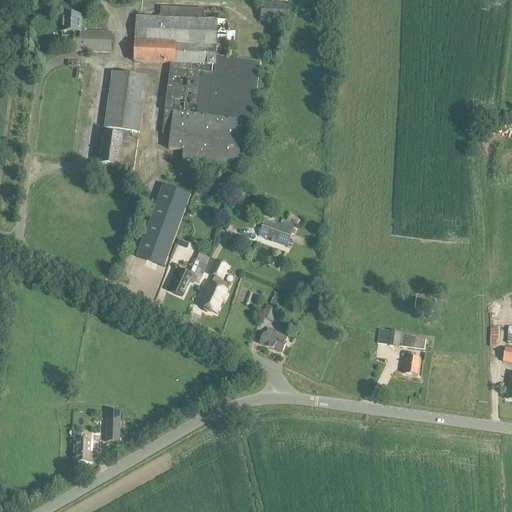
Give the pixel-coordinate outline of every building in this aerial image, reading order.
[(56,11),(66,12),(66,5),(57,4),(56,11)] [(262,4),(260,23),(288,24),(289,5),(262,4)] [(134,63),(171,65),(165,112),(165,119),(164,118),(162,135),(170,136),(168,150),(184,153),(183,161),(237,169),(243,123),(252,124),(261,64),(225,59),(227,23),(202,21),(203,11),(161,10),(161,20),(136,19),(134,63)] [(81,34),(81,33),(82,18),(63,17),(62,33),(74,34),(81,34)] [(81,34),(74,34),(74,53),(111,54),(112,35),(81,33),(81,34)] [(83,82),(84,72),(77,71),(75,80),(83,82)] [(107,130),(106,135),(128,139),(129,133),(139,134),(147,78),(113,74),(105,129),(107,130)] [(128,139),(106,135),(104,135),(99,166),(134,171),(138,140),(128,139)] [(192,196),(163,185),(136,259),(164,269),(192,196)] [(294,230),(265,220),(259,236),(288,246),(294,230)] [(180,241),(178,247),(188,250),(190,245),(180,241)] [(193,276),(193,277),(181,272),(171,293),(183,299),(190,284),(193,285),(195,283),(200,285),(211,260),(199,254),(196,261),(200,263),(194,277),(193,276)] [(211,275),(216,278),(212,285),(201,307),(205,309),(204,311),(207,314),(212,314),(212,313),(216,315),(223,301),(224,302),(227,296),(225,296),(227,292),(216,287),(219,280),(222,281),(228,268),(216,263),(211,275)] [(271,306),(280,310),(285,299),(276,294),(271,306)] [(436,300),(416,298),(415,311),(435,314),(436,300)] [(268,307),(263,319),(275,324),(280,312),(268,307)] [(268,330),(266,335),(265,334),(260,345),(282,355),(286,344),(285,344),(288,338),(268,330)] [(490,341),(490,348),(496,348),(497,342),(499,342),(499,330),(491,330),(490,341)] [(402,334),(389,332),(381,331),(379,346),(399,349),(402,334)] [(427,353),(428,341),(404,337),(402,349),(427,353)] [(407,354),(406,359),(404,375),(418,377),(420,361),(416,360),(416,355),(407,354)] [(119,413),(106,413),(106,443),(118,443),(119,413)] [(98,443),(75,442),(74,464),(92,464),(92,454),(98,454),(98,443)]
